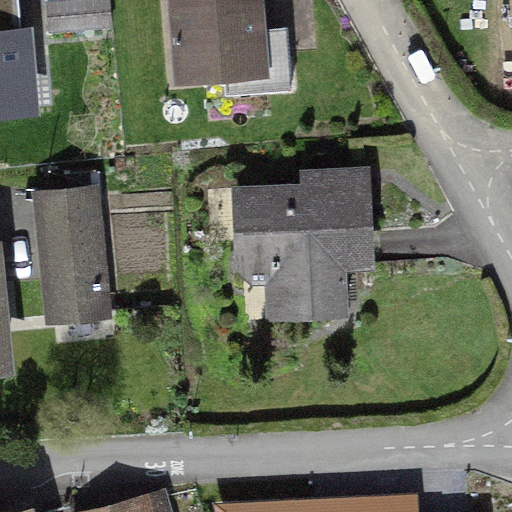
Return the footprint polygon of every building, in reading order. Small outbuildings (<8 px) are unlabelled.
[(107,28),(104,0),(98,0),(44,4),(47,33),(107,28)] [(221,71),(223,96),(288,91),(283,30),(253,33),(251,1),(175,7),(181,74),(221,71)] [(0,107),(26,106),(20,38),(0,40),(0,107)] [(341,269),(365,268),(361,184),(236,190),(240,274),(250,287),(274,286),(284,294),(306,293),(307,314),(343,312),(341,269)] [(100,313),(88,193),(38,198),(50,318),(100,313)] [(162,511),(159,498),(105,511),(162,511)]
